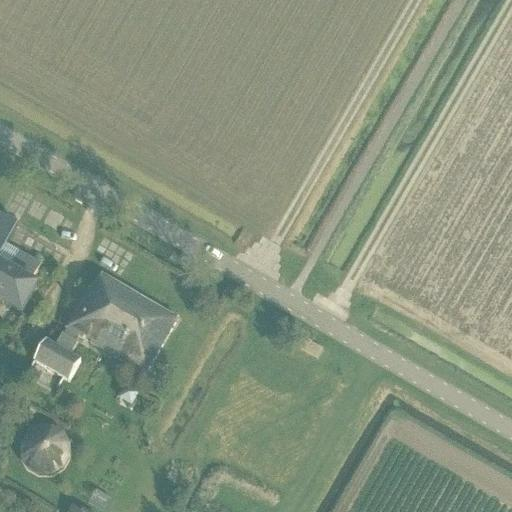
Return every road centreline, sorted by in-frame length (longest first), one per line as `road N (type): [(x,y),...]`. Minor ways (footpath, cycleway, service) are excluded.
road 1 (unclassified): [(511,431),(0,132)]
road 2 (track): [(511,2),(326,322)]
road 3 (track): [(419,0),(253,279)]
